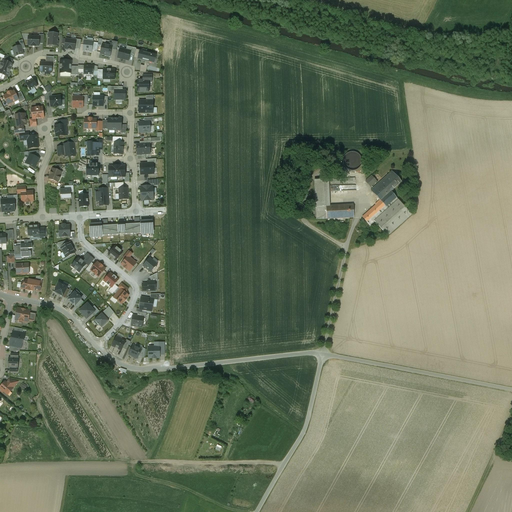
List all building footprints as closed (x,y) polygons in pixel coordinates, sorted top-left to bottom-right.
[(59,34),(48,33),(48,44),(59,45),(59,42),(58,41),(59,34)] [(29,37),(28,46),(31,46),(31,47),(36,47),(36,46),(39,46),(39,44),(40,37),(39,37),(29,37)] [(67,38),(66,47),(76,49),(77,40),(67,38)] [(84,39),(82,50),(92,51),(94,41),(84,39)] [(21,46),(13,48),(15,57),(24,55),(22,50),(21,46)] [(116,50),(102,47),(100,56),(114,59),(116,50)] [(132,48),(127,47),(126,50),(120,49),(118,58),(128,61),(132,48)] [(157,58),(140,54),(137,63),(155,67),(157,58)] [(5,56),(3,61),(12,65),(14,60),(5,56)] [(3,61),(0,66),(0,74),(0,75),(0,78),(3,80),(5,76),(8,77),(13,65),(12,65),(3,61)] [(71,61),(60,61),(60,73),(71,73),(71,61)] [(41,63),(40,72),(45,73),(45,75),(50,75),(50,73),(52,73),(52,64),(52,63),(46,63),(41,63)] [(94,66),(84,66),(84,75),(86,75),(86,76),(89,76),(90,76),(91,76),(91,75),(93,75),(94,66)] [(104,69),(104,79),(116,79),(116,69),(104,69)] [(33,79),(25,84),(30,91),(38,86),(33,79)] [(149,81),(138,81),(138,92),(149,92),(149,81)] [(8,94),(4,96),(8,105),(18,100),(16,95),(14,91),(11,93),(11,92),(7,94),(8,94)] [(125,91),(116,91),(116,95),(115,95),(115,100),(125,100),(125,97),(125,91)] [(21,92),(16,95),(18,100),(19,103),(25,100),(21,92)] [(52,97),(50,98),(50,101),(51,107),(61,106),(60,96),(52,97)] [(83,97),(73,97),(73,108),(83,108),(83,97)] [(103,97),(93,97),(93,107),(103,107),(103,97)] [(153,101),(139,101),(139,113),(153,113),(153,101)] [(42,107),(31,109),(32,119),(32,120),(36,119),(40,119),(44,118),(43,108),(43,107),(42,107)] [(25,115),(15,116),(17,129),(22,129),(22,125),(26,125),(26,123),(26,122),(26,120),(25,119),(25,115)] [(96,120),(92,119),(88,119),(85,119),(85,129),(96,129),(96,120)] [(149,122),(139,123),(140,133),(150,132),(149,122)] [(58,126),(55,126),(55,133),(56,133),(56,136),(56,137),(65,136),(65,132),(65,125),(58,126)] [(24,133),(19,134),(20,141),(27,140),(27,137),(29,137),(28,133),(24,133)] [(29,137),(27,137),(27,140),(28,149),(38,148),(37,136),(29,137)] [(99,144),(92,144),(92,142),(89,142),(89,143),(89,142),(85,142),(85,146),(88,146),(88,156),(93,156),(99,156),(99,144)] [(123,143),(115,143),(114,154),(123,155),(123,143)] [(73,144),(63,145),(64,147),(61,147),(62,156),(65,155),(65,157),(69,156),(69,157),(75,157),(73,144)] [(149,144),(137,145),(138,157),(146,156),(145,155),(150,154),(149,144)] [(361,165),(361,161),(361,158),(359,155),(356,153),(352,152),(348,153),(345,155),(343,158),(343,162),(344,165),(346,168),(349,170),(352,171),(356,170),(359,168),(361,165)] [(39,159),(30,155),(29,157),(28,157),(25,163),(34,168),(39,159)] [(153,163),(140,164),(141,175),(154,174),(153,163)] [(99,165),(96,165),(90,165),(87,165),(87,176),(99,176),(99,165)] [(117,177),(117,166),(109,167),(109,177),(117,177)] [(125,177),(125,166),(117,166),(117,177),(125,177)] [(55,170),(52,169),(49,179),(58,182),(58,180),(59,180),(60,177),(60,176),(61,173),(55,170)] [(392,172),(371,191),(380,201),(391,191),(401,182),(392,172)] [(371,176),(366,182),(370,187),(376,181),(371,176)] [(328,180),(314,181),(315,207),(316,207),(326,207),(326,206),(329,206),(328,180)] [(152,186),(141,187),(141,201),(153,200),(152,186)] [(64,190),(60,190),(60,195),(61,195),(62,198),(71,198),(70,192),(70,189),(64,190)] [(108,206),(107,189),(99,189),(99,193),(96,193),(97,202),(100,202),(100,206),(108,206)] [(127,189),(119,189),(120,200),(128,199),(127,189)] [(391,191),(380,201),(386,206),(396,197),(391,191)] [(26,192),(21,192),(21,194),(22,202),(25,202),(29,202),(33,202),(32,192),(26,192)] [(88,195),(79,195),(80,207),(88,207),(88,195)] [(386,206),(385,207),(384,207),(367,222),(370,226),(374,222),(387,236),(411,215),(398,200),(396,198),(396,197),(386,206)] [(2,200),(2,212),(16,211),(15,199),(2,200)] [(376,205),(362,217),(367,222),(384,207),(385,207),(386,206),(380,201),(375,205),(376,205)] [(329,206),(326,206),(326,207),(326,219),(353,218),(353,205),(329,206)] [(326,207),(316,207),(316,219),(326,219),(326,207)] [(152,221),(141,221),(141,226),(142,234),(142,235),(153,234),(152,221)] [(101,224),(90,225),(91,238),(102,237),(102,236),(101,228),(101,224)] [(141,226),(124,227),(124,225),(118,225),(118,227),(101,228),(102,236),(107,236),(107,235),(113,235),(119,235),(119,234),(124,234),(124,235),(130,234),(136,233),(136,234),(142,234),(141,226)] [(38,226),(28,227),(28,236),(33,236),(33,237),(39,237),(38,229),(38,226)] [(59,227),(60,237),(70,236),(69,226),(59,227)] [(60,248),(65,259),(76,253),(70,242),(60,248)] [(32,244),(20,244),(21,255),(21,258),(31,257),(30,252),(28,252),(28,249),(32,249),(32,244)] [(128,256),(120,266),(129,272),(137,263),(128,256)] [(86,264),(78,258),(72,266),(79,272),(86,264)] [(150,258),(143,266),(151,273),(158,265),(150,258)] [(97,262),(90,271),(98,278),(106,269),(97,262)] [(28,264),(16,265),(17,275),(22,274),(23,275),(25,275),(25,274),(29,274),(28,264)] [(35,281),(30,280),(28,281),(24,280),(24,284),(22,283),(21,288),(26,289),(26,290),(30,291),(30,290),(32,290),(36,291),(38,283),(35,282),(35,281)] [(142,288),(142,293),(156,292),(156,281),(147,281),(147,288),(142,288)] [(58,282),(54,293),(63,297),(68,287),(58,282)] [(129,296),(120,289),(112,298),(121,305),(129,296)] [(67,300),(75,307),(82,299),(75,292),(67,300)] [(141,297),(139,309),(152,311),(154,299),(141,297)] [(95,312),(87,302),(78,310),(87,319),(95,312)] [(110,307),(105,310),(109,316),(114,313),(110,307)] [(30,311),(17,309),(16,316),(15,320),(28,322),(28,320),(29,313),(30,311)] [(94,320),(101,327),(108,321),(101,313),(94,320)] [(132,315),(130,326),(143,328),(144,317),(132,315)] [(14,332),(13,332),(12,339),(11,339),(23,341),(25,334),(23,333),(14,332)] [(116,337),(112,346),(121,351),(126,341),(116,337)] [(23,341),(11,339),(10,346),(11,346),(19,348),(21,348),(22,341),(23,341)] [(142,350),(133,345),(128,355),(137,359),(142,350)] [(147,347),(148,359),(160,358),(159,346),(147,347)] [(10,358),(8,358),(8,368),(10,368),(18,369),(18,358),(10,358)] [(18,382),(9,380),(6,383),(12,388),(18,382)] [(6,383),(5,382),(0,387),(0,391),(2,393),(3,391),(6,394),(9,391),(10,392),(13,389),(12,388),(6,383)]
